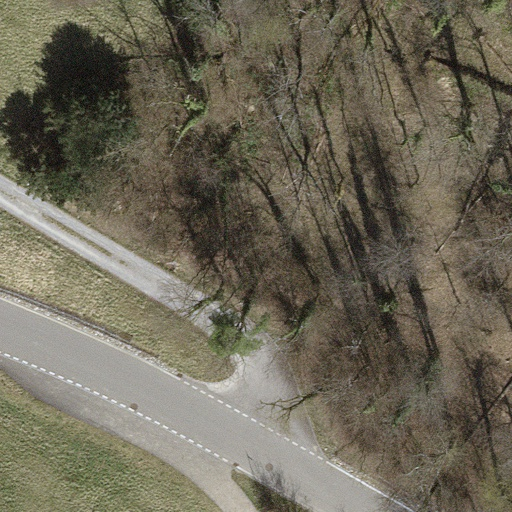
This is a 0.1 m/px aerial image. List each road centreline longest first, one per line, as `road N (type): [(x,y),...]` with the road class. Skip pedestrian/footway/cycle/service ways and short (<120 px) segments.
road 1 (track): [(0,187),(242,336),(261,360),(263,406),(249,442)]
road 2 (unclassified): [(0,323),(249,442)]
road 3 (unclassified): [(367,511),(249,442)]
